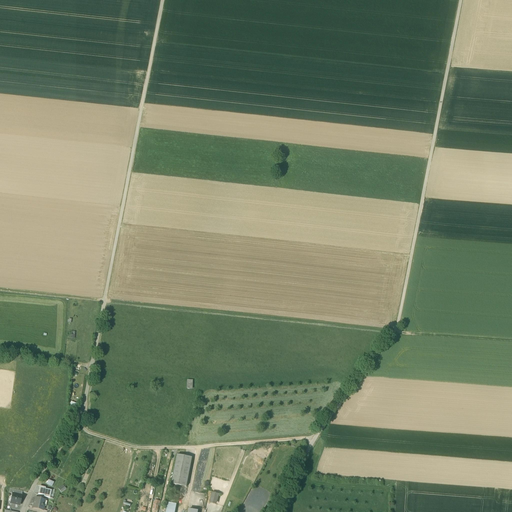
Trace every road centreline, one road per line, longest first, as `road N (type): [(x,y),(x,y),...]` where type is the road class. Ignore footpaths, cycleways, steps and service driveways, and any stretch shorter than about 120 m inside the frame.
road 1 (track): [(272,511),(397,325),(460,0)]
road 2 (track): [(511,340),(0,289)]
road 3 (track): [(73,428),(162,0)]
road 4 (track): [(73,428),(135,448),(314,439)]
